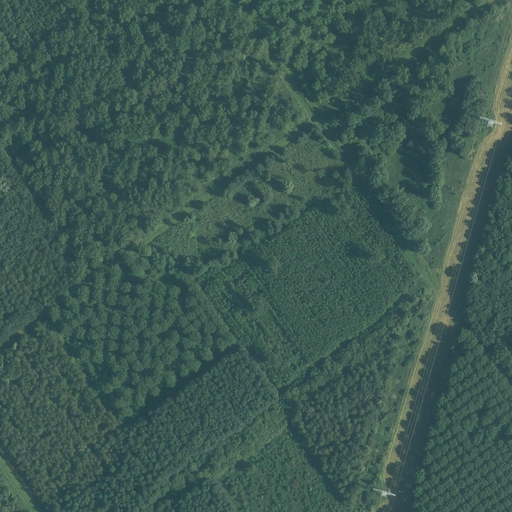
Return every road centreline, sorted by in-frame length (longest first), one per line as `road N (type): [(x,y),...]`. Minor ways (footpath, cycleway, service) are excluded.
road 1 (track): [(493,0),(0,346)]
road 2 (track): [(232,0),(511,401)]
road 3 (track): [(101,0),(0,71)]
